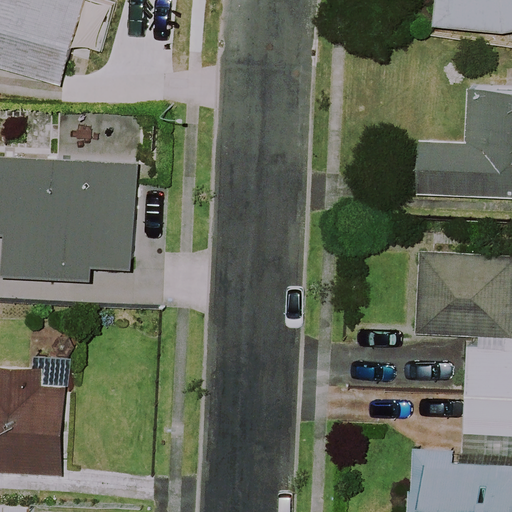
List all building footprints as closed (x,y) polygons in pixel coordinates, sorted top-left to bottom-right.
[(0,0),(0,65),(62,81),(82,0),(0,0)] [(511,0),(435,0),(434,24),(511,29),(511,0)] [(511,91),(468,90),(466,138),(421,136),(418,194),(511,197),(511,91)] [(136,165),(0,157),(0,236),(7,236),(5,271),(96,276),(96,263),(131,265),(136,165)] [(511,248),(409,244),(405,334),(468,337),(465,395),(511,396),(511,248)] [(68,371),(0,367),(0,472),(62,476),(68,371)] [(511,511),(511,404),(466,403),(465,455),(415,454),(413,511),(511,511)]
